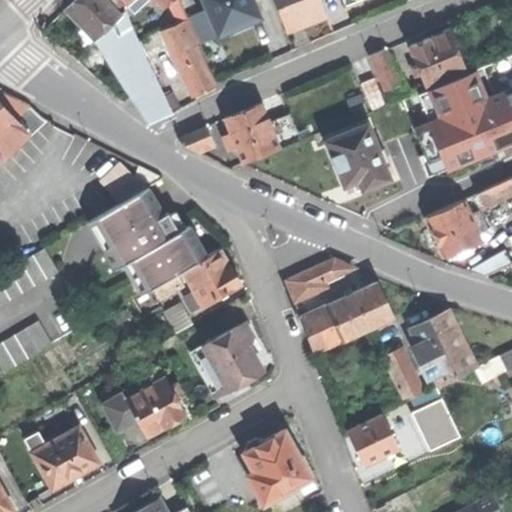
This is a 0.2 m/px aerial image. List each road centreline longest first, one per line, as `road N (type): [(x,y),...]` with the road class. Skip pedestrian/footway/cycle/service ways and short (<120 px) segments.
road 1 (residential): [(135,142),(472,0)]
road 2 (residential): [(72,511),(301,383)]
road 3 (residential): [(325,233),(439,287),(511,306)]
road 4 (residential): [(0,47),(135,142)]
road 5 (residential): [(348,511),(301,383)]
road 6 (residential): [(301,383),(260,269)]
